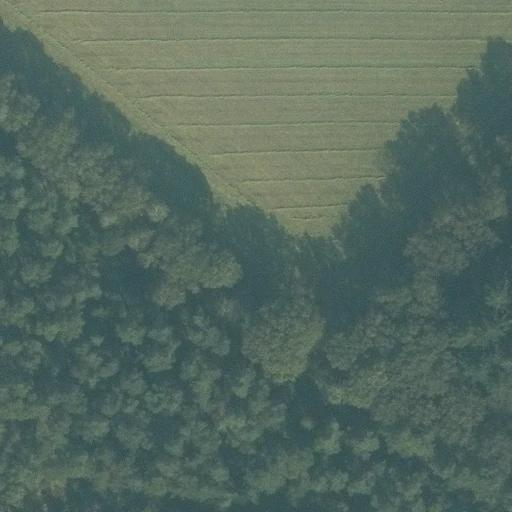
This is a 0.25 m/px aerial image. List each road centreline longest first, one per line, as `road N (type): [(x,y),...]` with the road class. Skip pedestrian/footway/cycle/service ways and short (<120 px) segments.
road 1 (track): [(123,494),(303,511)]
road 2 (track): [(0,393),(79,470),(123,494)]
